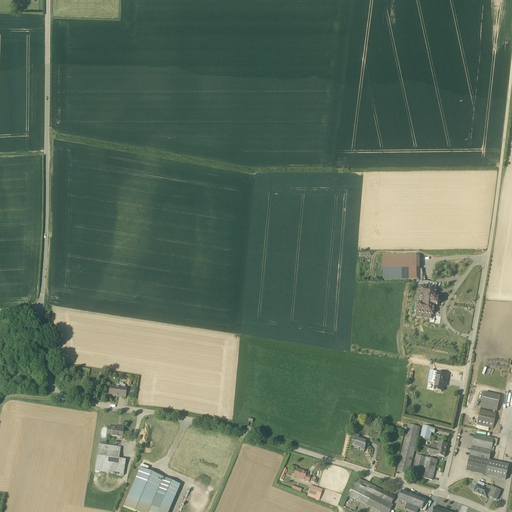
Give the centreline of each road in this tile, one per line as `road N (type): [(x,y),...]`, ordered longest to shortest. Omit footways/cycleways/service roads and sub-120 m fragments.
road 1 (unclassified): [(441,494),(205,422),(57,393),(41,309)]
road 2 (unclassified): [(441,494),(489,257),(511,78)]
road 3 (unclassified): [(41,309),(46,0)]
